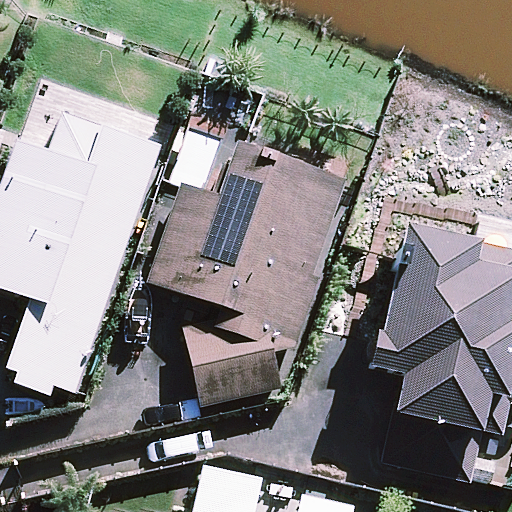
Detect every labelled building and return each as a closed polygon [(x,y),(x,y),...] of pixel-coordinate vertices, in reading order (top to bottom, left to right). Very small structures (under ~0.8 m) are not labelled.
[(64,126),(50,165),(90,178),(103,139),(64,126)] [(189,131),(170,181),(200,192),(220,142),(189,131)] [(57,397),(79,405),(166,158),(104,136),(103,139),(90,178),(50,165),(19,154),(2,202),(0,201),(0,300),(31,311),(7,380),(20,384),(16,396),(53,409),(57,397)] [(205,418),(285,399),(277,363),(298,358),(322,288),(317,286),(350,192),(251,157),(242,154),(223,207),(186,194),(150,295),(223,320),(220,330),(186,339),(205,418)] [(467,257),(403,243),(379,350),(373,349),(366,384),(400,391),(382,475),(472,495),(484,441),(505,446),(511,414),(511,261),(468,252),(467,257)] [(327,511),(304,507),(302,511),(260,511),(265,490),(206,476),(197,511),(327,511)]
